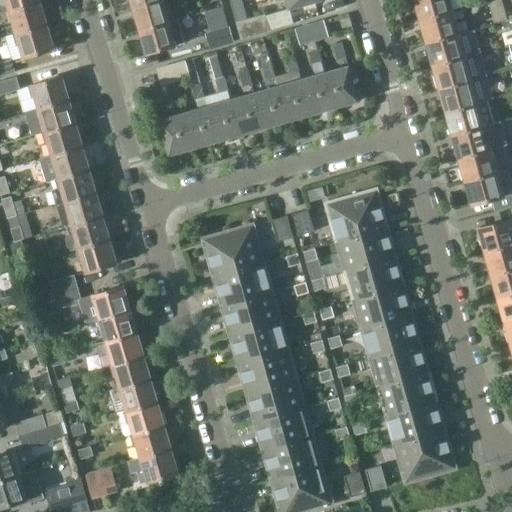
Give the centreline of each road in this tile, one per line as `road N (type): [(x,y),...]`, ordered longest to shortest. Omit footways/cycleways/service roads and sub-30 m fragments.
road 1 (residential): [(501,460),(410,140)]
road 2 (residential): [(236,506),(153,208)]
road 3 (residential): [(153,208),(410,140)]
road 4 (residential): [(153,208),(92,0)]
road 5 (residential): [(410,140),(372,0)]
